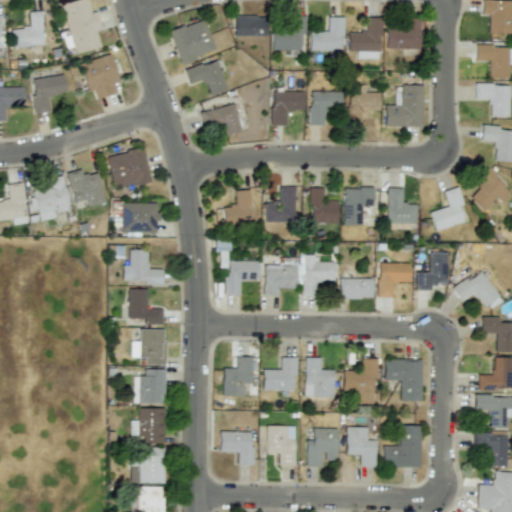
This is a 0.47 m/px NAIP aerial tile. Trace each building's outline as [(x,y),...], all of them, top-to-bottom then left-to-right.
[(71,54),(99,47),(95,30),(96,30),(89,0),(71,0),(60,2),(71,54)] [(509,33),(510,0),(500,0),(480,0),(480,14),(487,14),(487,33),(509,33)] [(9,28),(10,46),(41,45),(40,11),(27,12),(27,27),(9,28)] [(232,35),(265,36),(265,16),(232,15),(232,35)] [(301,16),(287,15),(286,31),(270,31),(269,49),(300,50),(301,16)] [(307,31),(307,51),(339,52),(340,17),(326,16),(325,31),(307,31)] [(345,50),(354,50),(354,58),(377,59),(378,17),(364,17),(363,32),(345,31),(345,50)] [(178,63),(213,50),(202,18),(166,31),(178,63)] [(383,48),(417,49),(417,19),(383,19),(383,48)] [(473,59),(487,60),(487,78),(507,78),(507,65),(511,64),(511,46),(473,45),(473,59)] [(77,64),(85,91),(91,90),(94,98),(114,92),(111,83),(117,81),(108,54),(77,64)] [(182,70),(186,84),(201,79),(207,95),(225,89),(214,59),(182,70)] [(34,113),(48,111),(45,96),(63,92),(60,74),(28,80),(34,113)] [(507,116),(507,84),(473,83),(473,98),(488,98),(488,116),(507,116)] [(420,127),(420,85),(392,85),(392,104),(382,104),(382,126),(420,127)] [(21,86),(0,86),(0,120),(3,120),(3,107),(22,106),(21,86)] [(269,125),(283,125),(284,110),(301,110),(301,91),(269,91),(269,125)] [(306,124),(323,125),(323,111),(339,111),(339,91),(307,91),(306,124)] [(377,91),(362,92),(362,91),(345,91),(345,123),(359,123),(359,111),(377,111),(377,91)] [(237,131),(231,103),(197,112),(201,130),(217,127),(219,136),(237,131)] [(479,141),(493,141),(492,160),(511,161),(511,141),(511,129),(498,129),(498,125),(479,124),(479,141)] [(104,155),(112,189),(149,181),(141,147),(104,155)] [(494,197),(499,202),(509,192),(480,161),(470,171),(481,183),(468,196),(481,210),(494,197)] [(85,206),(102,203),(96,171),(80,174),(79,170),(65,172),(70,202),(84,199),(85,206)] [(24,222),(21,182),(5,184),(6,200),(0,200),(0,219),(10,219),(11,223),(24,222)] [(292,186),(276,186),(277,200),(263,201),(264,222),(293,221),(292,186)] [(427,212),(433,230),(466,219),(455,186),(441,191),(446,206),(427,212)] [(335,223),(335,200),(321,200),(321,188),(308,187),(307,222),(335,223)] [(370,206),(370,188),(341,187),(341,226),(359,226),(359,205),(370,206)] [(384,223),(413,223),(413,203),(400,203),(400,187),(384,187),(384,223)] [(221,223),(250,222),(249,190),(232,190),(233,206),(220,206),(221,223)] [(155,203),(119,202),(118,231),(154,232),(155,203)] [(256,281),(256,261),(224,260),(225,249),(229,249),(229,239),(213,239),(212,251),(216,252),(216,267),(223,268),(222,294),(238,294),(238,280),(256,281)] [(120,280),(141,280),(141,285),(160,285),(160,269),(145,269),(145,249),(126,249),(126,265),(120,265),(120,280)] [(444,252),(427,252),(426,272),(413,271),(413,289),(429,290),(429,282),(443,283),(444,252)] [(332,261),(312,262),(312,254),(298,255),(298,282),(332,281),(332,261)] [(408,263),(375,263),(375,297),(389,297),(390,282),(408,282),(408,263)] [(276,288),(293,288),(294,265),(261,265),(261,295),(276,295),(276,288)] [(458,301),(471,291),(485,310),(500,300),(477,269),(450,289),(458,301)] [(370,278),(337,278),(336,298),(370,298),(370,278)] [(159,323),(160,308),(144,308),(144,289),(125,288),(125,318),(141,318),(141,323),(159,323)] [(511,352),(511,321),(496,322),(496,317),(478,316),(478,332),(493,332),(493,352),(511,352)] [(128,357),(143,357),(143,364),(162,364),(162,329),(137,329),(137,341),(129,341),(128,357)] [(220,368),(220,395),(241,395),(241,382),(249,383),(249,356),(233,356),(233,368),(220,368)] [(509,357),(490,356),(490,375),(475,374),(475,389),(511,389),(511,369),(509,370),(509,357)] [(293,357),(278,357),(278,369),(260,369),(260,389),(293,390),(293,357)] [(332,370),(318,369),(318,357),(302,357),(302,397),(331,397),(332,370)] [(372,403),(374,358),(360,358),(359,370),(341,370),(340,391),(355,391),(355,403),(372,403)] [(398,380),(397,400),(418,401),(419,360),(381,359),(381,380),(398,380)] [(162,403),(162,369),(142,369),(142,376),(131,376),(131,403),(162,403)] [(511,404),(511,395),(471,396),(471,410),(486,409),(486,428),(505,428),(505,417),(511,416),(511,404)] [(162,443),(163,408),(135,407),(135,420),(128,420),(128,435),(141,435),(141,443),(162,443)] [(293,426),(263,425),(263,453),(276,453),(276,465),(292,465),(293,426)] [(380,446),(380,467),(418,466),(417,425),(396,425),(396,445),(380,446)] [(343,454),(357,454),(357,466),(373,466),(373,440),(365,440),(365,427),(344,426),(343,454)] [(320,466),(321,458),(334,458),(335,428),(310,428),(310,439),(304,439),(303,466),(320,466)] [(217,452),(235,452),(235,464),(249,464),(250,431),(217,431),(217,452)] [(472,432),(472,448),(486,448),(485,466),(504,466),(505,435),(502,435),(502,432),(472,432)] [(127,482),(161,483),(162,448),(128,447),(127,482)] [(474,508),(488,508),(487,511),(510,511),(511,500),(511,499),(511,471),(491,471),(490,485),(475,484),(474,508)] [(160,511),(161,487),(128,486),(127,511),(160,511)]
